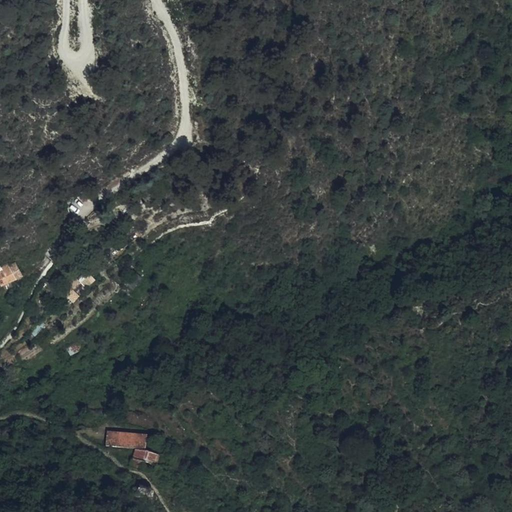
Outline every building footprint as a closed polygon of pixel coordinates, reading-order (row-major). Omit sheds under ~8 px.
[(7,286),(17,280),(13,273),(0,278),(0,281),(0,283),(5,281),(7,286)] [(0,282),(0,294),(20,286),(17,280),(7,286),(5,281),(0,283),(0,282)] [(126,292),(119,286),(109,299),(116,305),(126,292)] [(75,299),(70,292),(61,298),(66,305),(75,299)] [(136,445),(148,449),(150,435),(130,432),(108,428),(106,442),(136,445)] [(148,449),(136,445),(133,457),(145,460),(157,464),(161,452),(148,449)] [(130,466),(142,470),(145,460),(133,457),(130,466)]
